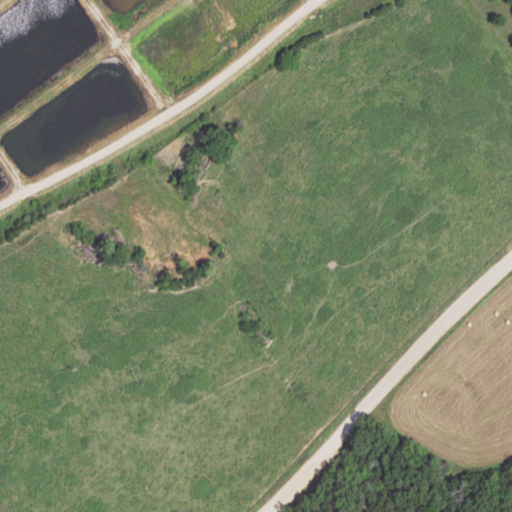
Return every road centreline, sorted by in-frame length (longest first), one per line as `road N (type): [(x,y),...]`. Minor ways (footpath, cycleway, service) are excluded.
road 1 (residential): [(0,208),(160,120),(325,0)]
road 2 (residential): [(263,511),(511,255)]
